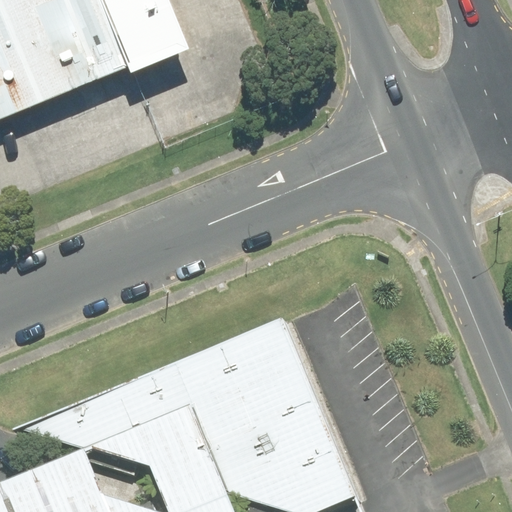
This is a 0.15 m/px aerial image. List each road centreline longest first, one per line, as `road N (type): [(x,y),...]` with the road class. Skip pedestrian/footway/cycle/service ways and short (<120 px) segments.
road 1 (tertiary): [(410,145),(0,313)]
road 2 (secondary): [(511,389),(410,145)]
road 3 (secondary): [(410,145),(351,0)]
